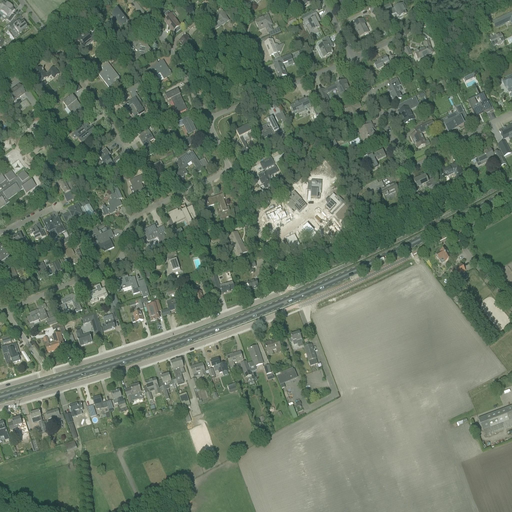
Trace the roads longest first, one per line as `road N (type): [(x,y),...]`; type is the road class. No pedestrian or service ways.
road 1 (primary): [(0,397),(284,302),(511,189)]
road 2 (residential): [(52,372),(283,293),(232,165)]
road 3 (residential): [(0,406),(285,313)]
road 4 (residential): [(511,113),(412,163),(357,59)]
road 5 (unclassified): [(302,304),(452,232)]
road 6 (residential): [(120,256),(132,218),(232,165)]
road 7 (residential): [(207,119),(179,63),(130,0)]
road 8 (residential): [(120,142),(48,37)]
road 9 (residential): [(7,310),(120,256)]
